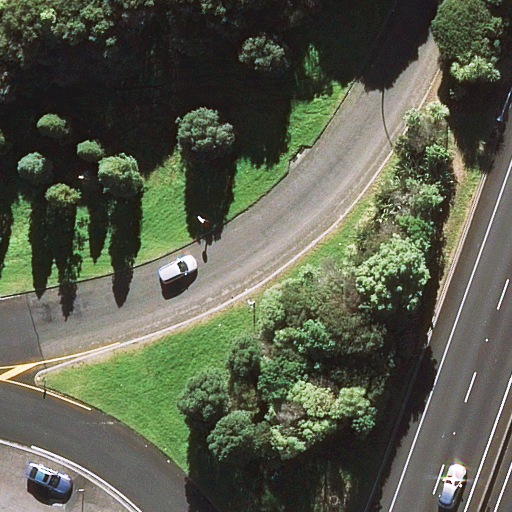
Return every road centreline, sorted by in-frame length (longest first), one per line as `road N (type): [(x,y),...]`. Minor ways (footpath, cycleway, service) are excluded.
road 1 (trunk): [(0,346),(189,284),(257,246),(373,117),(441,0)]
road 2 (trunk): [(431,511),(511,272)]
road 3 (trunk): [(184,511),(99,446),(0,394)]
